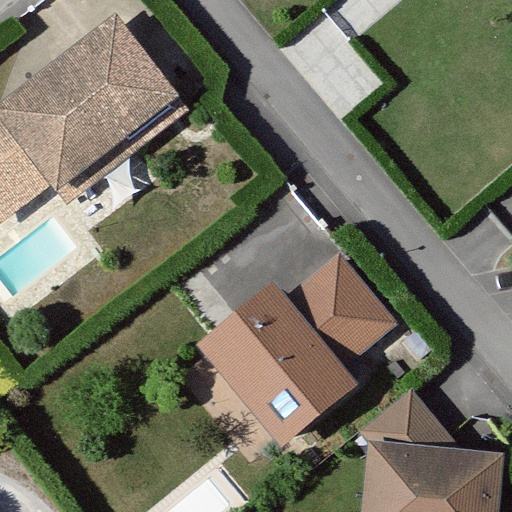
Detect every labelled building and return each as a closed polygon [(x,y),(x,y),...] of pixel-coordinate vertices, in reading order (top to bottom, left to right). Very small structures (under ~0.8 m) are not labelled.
[(15,114),(0,126),(0,210),(1,212),(47,175),(62,177),(123,130),(133,142),(175,109),(125,46),(84,78),(75,67),(44,92),(15,114)] [(8,105),(15,114),(44,92),(36,83),(8,105)] [(123,130),(62,177),(72,190),(133,142),(123,130)] [(242,321),(208,348),(282,439),(345,388),(333,373),(356,354),(391,325),(369,297),(368,298),(339,262),(281,309),(271,297),(242,321)] [(333,373),(345,388),(369,369),(356,354),(333,373)] [(362,436),(380,458),(374,511),(493,511),(497,469),(451,465),(446,458),(459,447),(415,393),(362,436)]
